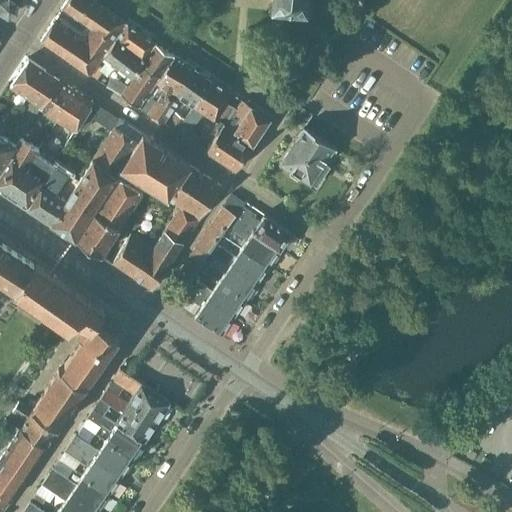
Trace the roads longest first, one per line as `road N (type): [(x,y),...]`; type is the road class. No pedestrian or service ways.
road 1 (residential): [(332,242),(17,39)]
road 2 (residential): [(244,374),(0,215)]
road 3 (residential): [(442,511),(244,374)]
road 4 (residential): [(244,374),(150,511)]
road 5 (residential): [(332,242),(244,374)]
